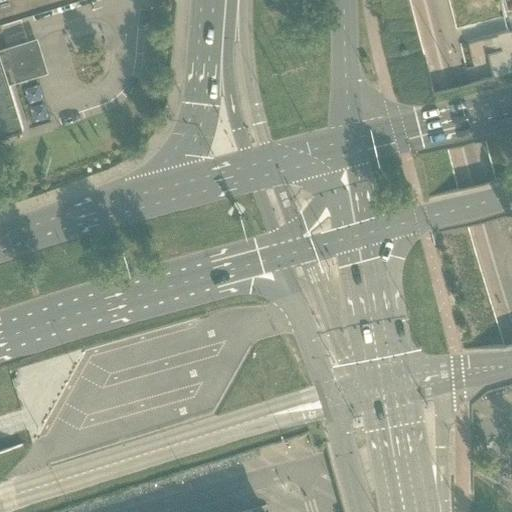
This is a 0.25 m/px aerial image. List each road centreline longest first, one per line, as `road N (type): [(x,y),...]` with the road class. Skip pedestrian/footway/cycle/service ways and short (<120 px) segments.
road 1 (secondary): [(0,340),(282,256)]
road 2 (tertiary): [(416,511),(367,233)]
road 3 (tertiary): [(282,256),(357,511)]
road 4 (secondary): [(212,21),(196,136),(149,191)]
road 5 (secondary): [(511,99),(350,140)]
road 6 (secondary): [(149,191),(0,239)]
road 7 (secondary): [(212,21),(249,166)]
road 8 (secondary): [(367,233),(511,196)]
road 9 (secondary): [(350,140),(343,0)]
